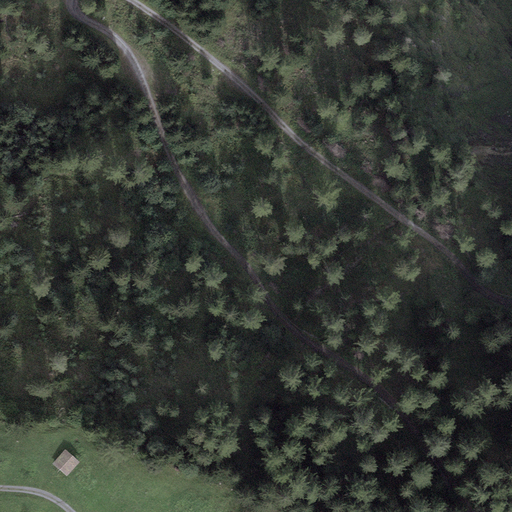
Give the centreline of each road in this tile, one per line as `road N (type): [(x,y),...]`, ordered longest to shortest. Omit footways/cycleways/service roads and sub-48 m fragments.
road 1 (track): [(68,0),(128,45),(206,225),(252,266),(286,327),(376,383),(463,511)]
road 2 (track): [(511,303),(494,299),(140,0)]
